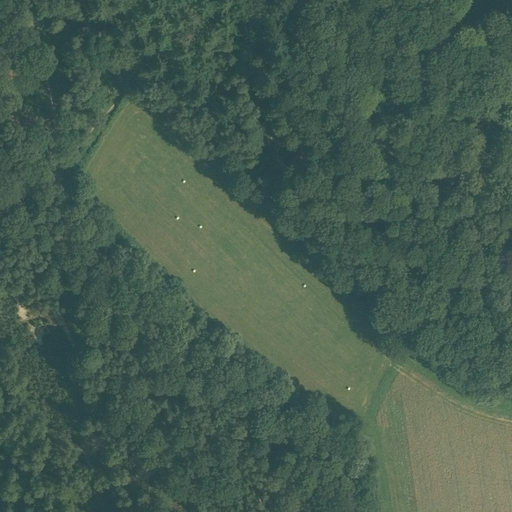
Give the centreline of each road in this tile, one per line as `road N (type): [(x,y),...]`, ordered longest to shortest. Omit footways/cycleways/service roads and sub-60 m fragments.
road 1 (track): [(331,511),(312,466),(284,433),(191,348),(157,286),(0,122)]
road 2 (track): [(281,143),(140,64),(63,0)]
road 3 (track): [(281,143),(320,131),(351,93),(363,72),(372,0)]
road 4 (track): [(55,176),(42,51),(17,0)]
road 5 (track): [(58,170),(140,64)]
